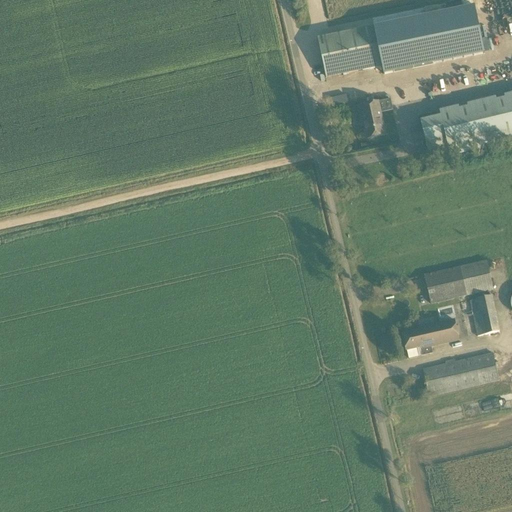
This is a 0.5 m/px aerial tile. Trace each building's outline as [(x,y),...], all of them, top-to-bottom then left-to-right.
[(328,37),(318,39),(326,78),(382,67),(383,75),(484,54),(475,6),(350,32),(349,27),(327,32),(328,37)] [(468,107),(459,110),(458,107),(439,111),(441,116),(420,121),(428,153),(448,148),(450,158),(511,143),(511,93),(504,96),(505,98),(496,100),(496,98),(467,105),(468,107)] [(386,136),(379,102),(358,107),(362,126),(364,125),(367,140),(386,136)] [(424,276),(427,288),(431,305),(493,291),(487,261),(424,276)] [(469,301),(477,338),(500,333),(492,296),(469,301)] [(419,331),(402,334),(406,352),(420,348),(422,357),(432,354),(431,348),(459,342),(455,321),(425,327),(418,329),(419,331)] [(499,381),(492,354),(423,370),(429,398),(499,381)]
